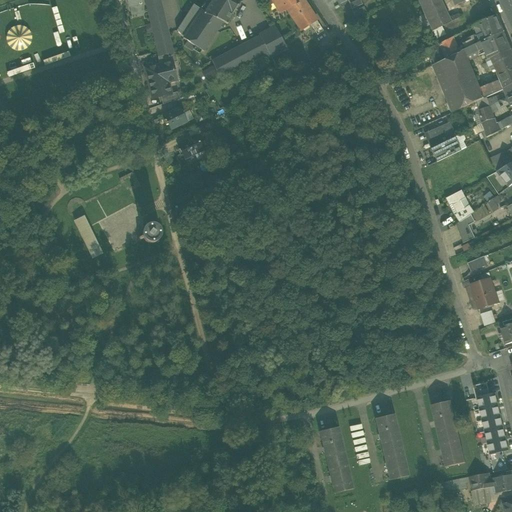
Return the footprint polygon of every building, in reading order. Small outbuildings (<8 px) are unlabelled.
[(144,0),(150,24),(151,30),(167,26),(160,0),(144,0)] [(223,22),(227,24),(240,0),(212,0),(204,14),(223,22)] [(286,7),(301,29),(316,19),(304,2),(296,0),(271,0),(279,11),(286,7)] [(357,0),(349,4),(352,9),(362,4),(360,0),(357,0)] [(440,0),(416,0),(424,15),(427,20),(445,11),(440,0)] [(176,31),(184,39),(201,12),(202,10),(194,4),(176,31)] [(142,5),(129,8),(131,16),(144,13),(142,5)] [(353,12),(355,17),(366,12),(364,7),(353,12)] [(448,17),(445,11),(427,20),(429,25),(432,31),(441,27),(451,22),(448,17)] [(204,14),(201,12),(184,39),(187,41),(195,46),(203,51),(223,22),(204,14)] [(459,14),(448,17),(451,22),(458,18),(459,14)] [(427,20),(424,15),(418,17),(424,28),(429,25),(427,20)] [(480,24),(483,30),(499,22),(497,16),(480,24)] [(483,30),(484,34),(487,40),(504,32),(499,22),(483,30)] [(483,30),(480,24),(473,27),(478,36),(484,34),(483,30)] [(173,53),(167,26),(151,30),(152,32),(158,57),(173,53)] [(259,35),(271,56),(287,49),(281,36),(279,37),(273,26),(258,34),(259,35)] [(441,27),(432,31),(436,39),(445,35),(441,27)] [(489,59),(511,50),(504,32),(487,40),(477,45),(480,51),(484,49),(489,59)] [(477,45),(487,40),(484,34),(478,36),(478,37),(472,40),(473,43),(474,46),(477,45)] [(271,56),(259,35),(228,52),(238,70),(271,56)] [(424,51),(432,66),(433,65),(458,54),(451,38),(424,51)] [(195,46),(187,41),(184,46),(192,52),(195,46)] [(464,51),(468,61),(479,56),(480,51),(477,45),(474,46),(467,50),(464,51)] [(496,69),(498,75),(511,69),(511,51),(511,50),(489,59),(486,60),(491,72),(496,69)] [(477,102),(484,99),(480,88),(468,61),(464,51),(458,54),(433,65),(445,94),(453,112),(465,107),(477,102)] [(158,57),(160,65),(172,63),(177,62),(175,52),(173,53),(158,57)] [(238,70),(228,52),(212,61),(214,66),(219,77),(219,78),(238,70)] [(146,69),(153,99),(160,97),(170,95),(170,94),(167,82),(176,80),(172,63),(160,65),(146,69)] [(219,77),(214,66),(208,68),(208,69),(211,76),(212,80),(219,77)] [(211,76),(208,69),(201,72),(204,78),(211,76)] [(511,75),(511,69),(498,75),(500,80),(511,75)] [(511,75),(500,80),(504,90),(511,85),(511,75)] [(494,94),(504,90),(500,80),(491,84),(494,94)] [(491,84),(480,88),(484,99),(487,97),(494,94),(491,84)] [(170,95),(160,97),(163,105),(179,99),(178,92),(170,94),(170,95)] [(179,99),(182,106),(195,100),(192,94),(179,99)] [(496,104),(507,98),(506,95),(503,97),(502,95),(488,100),(487,100),(490,107),(496,104)] [(488,100),(487,97),(484,99),(477,102),(479,107),(482,106),(483,110),(490,107),(487,100),(488,100)] [(507,98),(496,104),(499,109),(506,106),(510,103),(507,98)] [(492,113),(499,109),(496,104),(490,107),(492,113)] [(508,111),(506,106),(499,109),(501,115),(508,111)] [(164,115),(171,129),(188,122),(184,114),(181,107),(164,115)] [(483,124),(484,123),(493,120),(491,114),(492,114),(492,113),(490,107),(483,110),(480,111),(481,114),(477,115),(476,118),(478,126),(483,124)] [(189,111),(184,114),(188,122),(193,119),(189,111)] [(205,120),(202,113),(196,116),(199,123),(205,120)] [(447,115),(424,126),(427,132),(450,121),(447,115)] [(502,130),(511,124),(511,116),(499,124),(502,130)] [(485,130),(487,138),(502,130),(499,124),(495,126),(493,120),(484,123),(483,124),(485,130)] [(450,122),(447,123),(454,138),(456,137),(450,122)] [(198,128),(201,135),(204,133),(210,130),(207,123),(198,128)] [(426,133),(433,148),(454,138),(447,123),(426,133)] [(477,134),(481,132),(485,130),(483,124),(478,126),(474,127),(477,134)] [(188,133),(190,139),(198,136),(199,135),(197,129),(188,133)] [(214,138),(210,130),(204,133),(208,141),(214,138)] [(423,134),(430,149),(433,148),(426,133),(423,134)] [(430,149),(437,163),(466,148),(463,142),(465,139),(463,136),(460,136),(459,135),(456,137),(454,138),(433,148),(430,149)] [(180,146),(185,159),(195,155),(204,150),(198,136),(190,139),(186,141),(187,143),(180,146)] [(511,149),(491,159),(497,172),(511,163),(511,149)] [(207,157),(204,150),(195,155),(197,161),(207,157)] [(511,163),(497,172),(509,187),(511,185),(511,163)] [(119,179),(121,184),(125,182),(124,180),(129,178),(129,179),(131,178),(131,179),(133,178),(135,182),(133,183),(134,183),(133,184),(134,185),(131,187),(132,190),(140,186),(133,172),(119,179)] [(129,190),(132,190),(131,187),(134,185),(133,184),(134,183),(133,183),(135,182),(133,178),(131,179),(131,178),(129,179),(129,178),(124,180),(125,182),(121,184),(123,186),(124,188),(125,187),(127,191),(129,190)] [(121,184),(85,202),(79,204),(76,203),(73,205),(73,209),(76,211),(74,216),(75,218),(86,241),(88,240),(87,238),(91,237),(92,236),(91,233),(89,234),(88,230),(89,229),(88,227),(86,228),(84,224),(86,223),(85,221),(83,222),(80,217),(83,216),(87,205),(86,204),(89,203),(90,204),(92,203),(91,202),(96,199),(97,201),(99,200),(98,198),(102,196),(103,198),(106,196),(106,195),(109,193),(110,194),(112,193),(111,192),(116,190),(117,191),(119,190),(118,189),(123,186),(121,184)] [(141,207),(132,190),(129,190),(131,194),(129,195),(130,198),(132,197),(134,201),(135,201),(136,202),(136,203),(136,204),(138,209),(136,210),(137,212),(139,211),(141,216),(140,217),(141,219),(142,218),(146,226),(147,226),(149,225),(145,218),(148,216),(147,214),(144,215),(142,210),(145,208),(144,206),(141,207)] [(452,205),(456,214),(454,216),(459,223),(465,218),(470,215),(473,213),(468,205),(463,209),(460,201),(465,198),(461,191),(445,199),(449,206),(452,205)] [(495,198),(490,191),(483,196),(487,203),(493,199),(495,198)] [(497,196),(495,198),(493,199),(494,200),(497,205),(501,202),(497,196)] [(69,213),(74,216),(76,211),(73,209),(73,205),(76,203),(79,204),(85,202),(81,199),(77,198),(72,199),(69,202),(67,208),(69,213)] [(468,205),(465,198),(460,201),(463,209),(468,205)] [(497,205),(494,200),(487,203),(492,213),(499,209),(497,205)] [(465,218),(468,225),(474,222),(470,215),(465,218)] [(85,216),(74,221),(92,259),(103,254),(85,216)] [(455,225),(458,231),(468,225),(465,218),(459,223),(455,225)] [(142,235),(143,237),(144,239),(145,241),(147,242),(149,243),(151,243),(153,243),(155,243),(156,242),(158,241),(159,240),(160,239),(161,237),(161,236),(161,234),(161,232),(161,231),(160,229),(159,228),(158,227),(157,226),(156,225),(154,225),(152,224),(150,225),(149,225),(147,226),(146,226),(145,227),(144,228),(143,229),(143,231),(142,232),(142,235)] [(458,231),(460,237),(471,231),(468,225),(458,231)] [(474,238),(471,231),(460,237),(462,243),(474,238)] [(98,248),(95,249),(99,254),(95,256),(93,250),(91,251),(94,257),(100,268),(113,260),(110,256),(137,242),(137,240),(137,239),(132,242),(131,240),(129,241),(130,243),(126,245),(125,243),(122,245),(123,247),(118,249),(117,247),(115,248),(116,250),(111,252),(110,251),(108,252),(109,253),(107,255),(106,253),(104,253),(102,255),(98,248)] [(463,246),(465,251),(474,247),(471,242),(463,246)] [(468,263),(471,272),(488,265),(484,257),(468,263)] [(471,285),(479,309),(498,303),(494,293),(490,279),(471,285)] [(503,290),(494,293),(498,303),(506,300),(503,290)] [(498,303),(479,309),(481,314),(492,311),(492,313),(500,310),(498,303)] [(481,314),(484,326),(496,323),(492,313),(492,311),(481,314)] [(511,324),(500,328),(505,345),(511,342),(511,324)] [(473,386),(475,392),(488,389),(487,383),(473,386)] [(476,398),(477,398),(490,395),(488,389),(475,392),(476,398)] [(490,395),(477,398),(480,410),(499,405),(496,393),(490,395)] [(431,405),(439,438),(457,434),(449,400),(431,405)] [(480,410),(483,421),(501,416),(499,405),(480,410)] [(374,418),(382,452),(400,447),(392,414),(374,418)] [(483,421),(485,432),(504,427),(501,416),(483,421)] [(485,432),(488,443),(507,439),(504,427),(485,432)] [(319,432),(327,465),(344,460),(336,428),(319,432)] [(464,463),(457,434),(439,438),(446,467),(464,463)] [(490,454),(491,455),(503,452),(509,450),(507,439),(488,443),(490,454)] [(407,476),(400,447),(382,452),(389,481),(407,476)] [(490,455),(491,461),(504,458),(503,452),(491,455),(490,454),(490,455)] [(491,461),(492,467),(506,463),(504,458),(491,461)] [(351,490),(344,460),(327,465),(334,494),(351,490)] [(492,467),(493,473),(507,470),(506,463),(492,467)] [(470,483),(472,491),(492,487),(490,479),(489,474),(484,475),(469,478),(470,483)] [(496,486),(497,493),(511,490),(511,474),(490,479),(492,487),(496,486)] [(467,484),(470,483),(469,478),(445,482),(447,488),(467,484)] [(468,489),(467,484),(447,488),(448,493),(468,489)] [(496,486),(492,487),(472,491),(474,506),(490,502),(491,494),(497,493),(496,486)]
